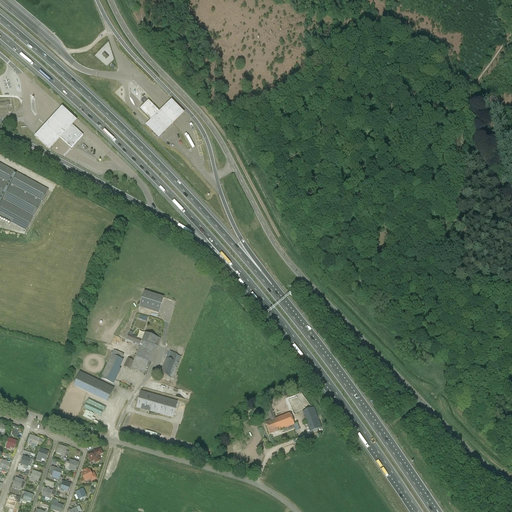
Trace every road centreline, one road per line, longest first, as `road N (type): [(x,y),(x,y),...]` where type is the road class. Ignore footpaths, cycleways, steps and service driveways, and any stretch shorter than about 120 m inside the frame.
road 1 (motorway): [(269,287),(129,135),(0,19)]
road 2 (motorway): [(0,35),(120,143),(247,280)]
road 3 (motorway): [(269,287),(224,204),(199,126),(118,37),(96,0)]
road 4 (motorway): [(0,132),(178,224),(247,280)]
road 5 (motorway): [(247,280),(418,511)]
road 6 (unclassified): [(296,511),(256,484),(32,413)]
road 7 (motorway): [(431,509),(269,287)]
